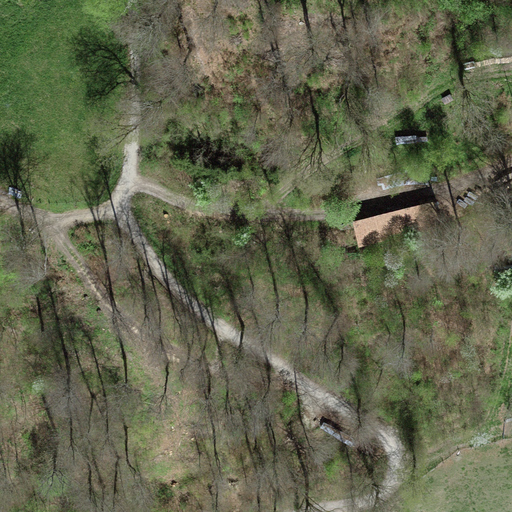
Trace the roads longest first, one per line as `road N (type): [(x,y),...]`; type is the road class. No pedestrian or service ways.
road 1 (track): [(118,208),(204,315),(388,439),(397,465),(387,488),(364,502),(307,511)]
road 2 (track): [(511,70),(436,90),(320,162),(256,214)]
road 3 (track): [(256,214),(314,214),(434,190),(511,160)]
road 4 (track): [(227,332),(179,353),(127,324),(107,307),(54,221)]
road 5 (track): [(118,208),(132,143),(132,0)]
road 6 (track): [(128,179),(188,204),(256,214)]
road 7 (track): [(118,208),(54,221),(0,201)]
